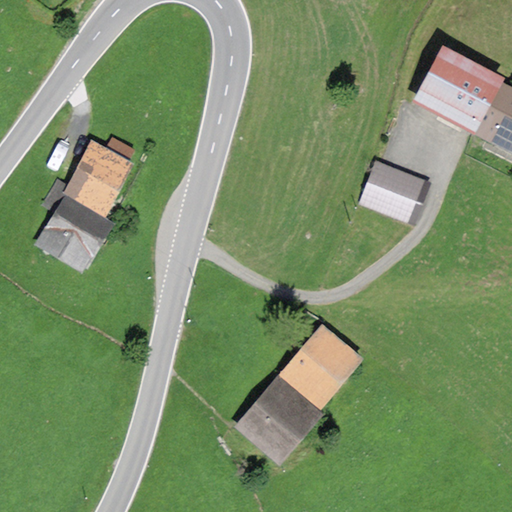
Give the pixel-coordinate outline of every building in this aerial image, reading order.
[(511,83),(440,51),(414,108),(511,152),(511,83)] [(94,146),(70,191),(102,209),(133,150),(111,138),(103,151),(94,146)] [(364,201),(411,220),(424,185),(378,166),(364,201)] [(64,198),(70,191),(57,182),(43,204),(55,211),(39,237),(81,263),(105,220),(64,198)] [(326,329),(283,379),(315,406),(358,356),(326,329)] [(273,455),(315,406),(283,379),(281,381),(277,378),(270,387),(273,390),(241,428),(273,455)]
